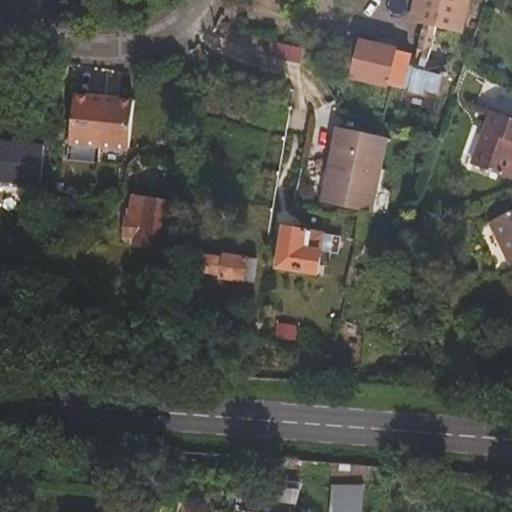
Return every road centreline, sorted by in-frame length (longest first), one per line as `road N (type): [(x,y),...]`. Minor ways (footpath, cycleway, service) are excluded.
road 1 (secondary): [(511,441),(0,396)]
road 2 (residential): [(0,26),(144,44),(185,20),(199,0)]
